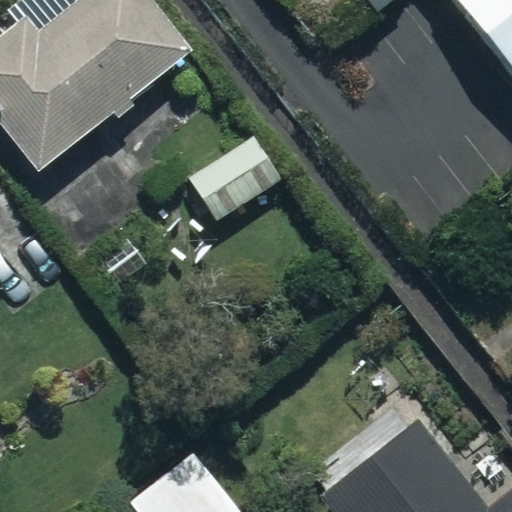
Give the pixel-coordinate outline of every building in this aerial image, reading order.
[(0,57),(0,161),(14,180),(176,54),(134,0),(11,0),(1,8),(24,39),(0,57)] [(367,0),(378,13),(393,0),(367,0)] [(511,0),(452,0),(511,75),(511,0)] [(244,139),(178,185),(209,231),(276,186),(244,139)] [(409,426),(327,493),(343,511),(511,511),(511,481),(507,475),(473,504),(409,426)] [(250,511),(203,451),(141,500),(150,511),(250,511)]
